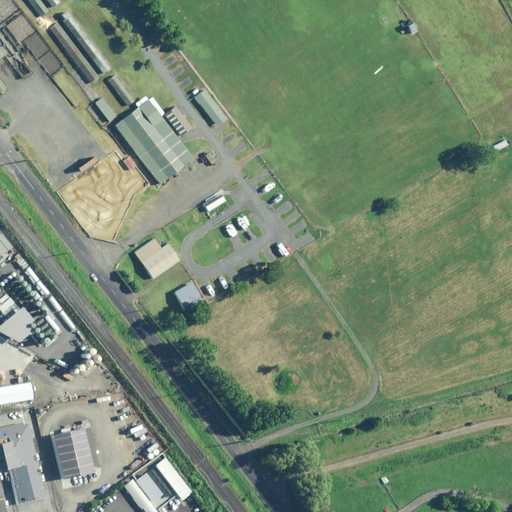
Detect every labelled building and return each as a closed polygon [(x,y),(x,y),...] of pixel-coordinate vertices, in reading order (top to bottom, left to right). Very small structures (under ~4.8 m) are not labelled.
[(48,11),(39,0),(26,0),(40,17),(48,11)] [(61,15),(64,20),(62,22),(102,74),(110,68),(70,16),(66,11),(61,15)] [(98,77),(57,23),(49,29),(90,83),(98,77)] [(411,23),(406,26),(412,35),(416,32),(411,23)] [(116,74),(108,80),(127,105),(136,98),(116,74)] [(221,117),(199,87),(187,96),(209,125),(221,117)] [(115,116),(101,98),(94,103),(108,122),(115,116)] [(190,160),(147,99),(111,124),(155,185),(190,160)] [(176,110),(167,118),(172,125),(182,117),(176,110)] [(508,144),(504,138),(491,146),(495,153),(508,144)] [(208,152),(205,156),(212,164),(216,161),(208,152)] [(129,156),(122,161),(129,170),(136,165),(129,156)] [(92,175),(80,183),(82,186),(94,178),(92,175)] [(225,200),(221,194),(202,207),(206,213),(225,200)] [(0,254),(11,247),(0,233),(0,232),(0,254)] [(131,252),(148,278),(173,261),(162,245),(155,250),(148,240),(131,252)] [(22,257),(16,261),(22,269),(28,264),(22,257)] [(0,281),(0,283),(1,286),(16,275),(13,272),(0,281)] [(43,316),(48,311),(18,275),(13,279),(43,316)] [(200,299),(191,283),(174,292),(183,308),(200,299)] [(30,331),(35,326),(6,293),(0,298),(0,302),(1,304),(0,305),(0,311),(6,318),(0,323),(0,332),(17,342),(29,331),(30,331)] [(21,308),(48,340),(54,336),(51,332),(53,330),(29,301),(21,308)] [(35,326),(30,331),(42,345),(47,341),(35,326)] [(29,375),(0,379),(0,397),(32,392),(29,375)] [(43,492),(27,416),(0,421),(0,465),(4,465),(12,499),(43,492)] [(55,437),(63,478),(100,471),(92,430),(55,437)] [(187,488),(161,453),(150,461),(176,496),(187,488)] [(161,488),(145,467),(133,476),(149,497),(161,488)] [(144,511),(154,505),(131,475),(120,483),(141,511),(144,511)]
